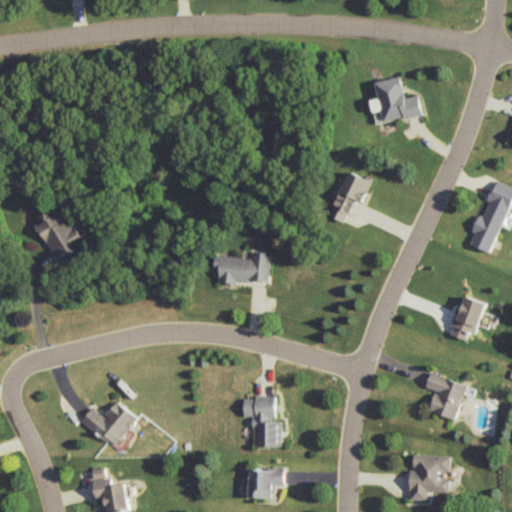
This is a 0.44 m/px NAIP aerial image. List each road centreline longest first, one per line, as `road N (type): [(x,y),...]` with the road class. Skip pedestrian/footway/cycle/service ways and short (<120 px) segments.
road 1 (residential): [(498,0),(484,96),(361,370),(347,511)]
road 2 (residential): [(361,370),(260,338),(182,328),(127,331),(25,362),(12,375),(10,396),(56,511)]
road 3 (residential): [(495,45),(261,20),(162,23),(0,49)]
